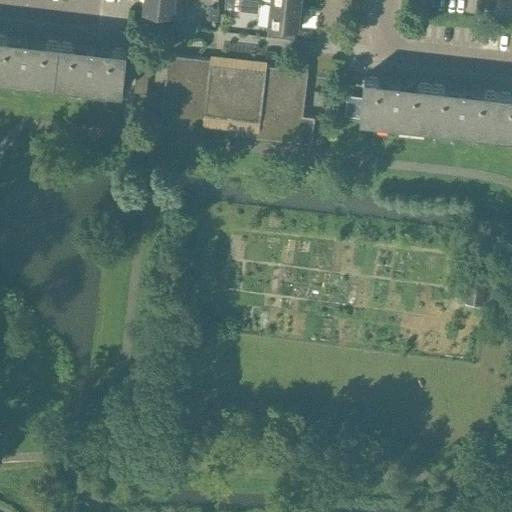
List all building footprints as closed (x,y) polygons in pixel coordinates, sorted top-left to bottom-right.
[(175,0),(144,0),(143,11),(173,14),(175,0)] [(225,0),(225,7),(235,8),(235,0),(225,0)] [(301,3),(273,0),(270,0),(268,25),(298,29),(301,3)] [(209,7),(208,19),(218,20),(219,8),(209,7)] [(0,76),(56,83),(60,41),(0,33),(0,76)] [(122,90),(127,48),(60,41),(56,83),(122,90)] [(168,53),(160,126),(203,130),(205,113),(259,119),(257,137),(300,141),(312,143),(315,116),(303,114),(308,69),(265,64),(265,68),(211,62),(212,58),(168,53)] [(136,71),(134,91),(146,92),(149,72),(136,71)] [(427,124),(432,83),(366,75),(363,96),(361,117),(427,124)] [(493,132),(498,90),(432,83),(427,124),(493,132)] [(511,133),(511,91),(498,90),(493,132),(511,133)] [(329,93),(327,113),(339,114),(341,94),(329,93)] [(361,117),(363,96),(347,94),(345,115),(361,117)] [(486,272),(470,270),(466,302),(482,304),(486,272)]
